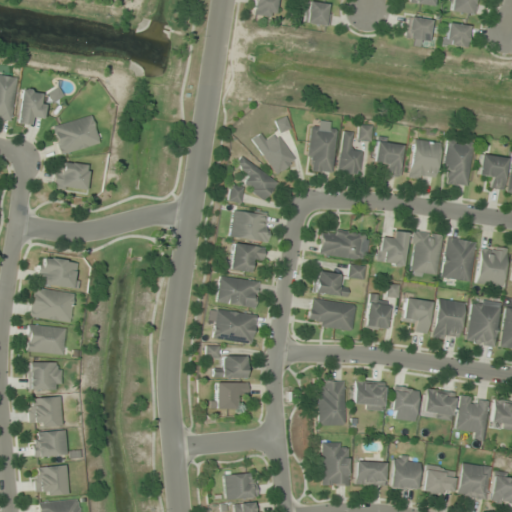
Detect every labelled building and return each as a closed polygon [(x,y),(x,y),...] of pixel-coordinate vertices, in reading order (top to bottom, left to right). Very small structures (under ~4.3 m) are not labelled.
[(251,0),(251,16),(273,17),(274,0),(251,0)] [(473,0),(447,0),(445,10),(470,15),(473,0)] [(327,25),(329,4),(304,2),(302,23),(327,25)] [(405,45),(426,45),(426,18),(405,18),(405,45)] [(465,47),(467,25),(444,23),(442,45),(465,47)] [(0,75),(0,119),(9,121),(15,78),(0,75)] [(31,117),(40,118),(44,94),(20,89),(15,123),(29,126),(31,117)] [(51,126),(58,154),(97,144),(90,116),(51,126)] [(287,127),(283,118),(274,122),(278,131),(287,127)] [(368,141),(369,125),(356,125),(355,141),(368,141)] [(311,160),(309,171),(330,173),(335,129),(308,126),(304,159),(311,160)] [(350,132),(340,131),(336,173),(357,175),(359,152),(349,151),(350,132)] [(274,174),(294,159),(274,134),(265,141),(259,133),(248,141),(274,174)] [(439,172),(447,173),(445,184),(464,187),(471,143),(445,139),(439,172)] [(371,163),(381,164),(380,175),(397,177),(401,143),(374,140),(371,163)] [(437,143),(410,140),(406,178),(433,181),(437,143)] [(475,175),(489,178),(487,188),(499,191),(504,159),(479,154),(475,175)] [(275,184),(240,156),(233,164),(247,175),(240,183),(262,200),(275,184)] [(84,190),(86,165),(53,162),(51,187),(84,190)] [(240,187),(227,186),(226,201),(239,202),(240,187)] [(269,215),(230,210),(227,237),(265,242),(269,215)] [(361,261),(364,235),(319,229),(316,254),(361,261)] [(387,240),(377,238),(373,262),(399,267),(405,234),(388,231),(387,240)] [(405,275),(435,278),(440,234),(410,231),(405,275)] [(473,241),(443,238),(439,279),(469,282),(473,241)] [(248,274),(250,262),(259,263),(262,248),(229,243),(225,270),(248,274)] [(472,284),(499,288),(504,249),(478,245),(472,284)] [(34,283),(73,289),(78,263),(38,257),(34,283)] [(361,278),(361,266),(347,266),(347,278),(361,278)] [(311,293),(343,298),(345,288),(335,286),(337,274),(314,272),(311,293)] [(256,281),(216,277),(214,304),(254,308),(256,281)] [(67,323),(72,294),(32,287),(27,316),(67,323)] [(375,295),(368,294),(361,327),(382,331),(386,306),(374,304),(375,295)] [(424,334),(428,300),(403,296),(399,320),(408,321),(407,331),(424,334)] [(349,331),(352,304),(309,299),(306,320),(314,320),(314,327),(349,331)] [(461,302),(434,299),(429,337),(456,340),(461,302)] [(463,343),(493,347),(498,303),(468,299),(463,343)] [(511,308),(502,307),(496,348),(511,350),(511,308)] [(210,339),(250,344),(254,314),(213,309),(210,339)] [(63,327),(26,325),(23,352),(60,355),(63,327)] [(244,356),(220,356),(220,368),(210,368),(210,377),(244,377),(244,356)] [(26,390),(58,390),(58,363),(26,363),(26,390)] [(342,425),(342,381),(322,381),(322,390),(316,390),(316,425),(342,425)] [(381,383),(352,382),(351,409),(380,410),(381,383)] [(212,409),(234,409),(234,399),(244,399),(244,383),(212,383),(212,409)] [(411,422),(414,389),(391,386),(387,419),(411,422)] [(421,418),(450,419),(451,391),(422,391),(421,418)] [(456,396),(452,428),(472,430),(470,440),(481,441),(486,400),(456,396)] [(27,398),(28,427),(58,425),(57,397),(27,398)] [(511,403),(489,403),(489,429),(511,428),(511,403)] [(30,431),(30,458),(62,458),(62,431),(30,431)] [(319,486),(346,486),(346,442),(319,442),(319,486)] [(417,459),(390,456),(387,487),(414,490),(417,459)] [(352,485),(381,485),(382,462),(352,462),(352,485)] [(483,500),(487,466),(457,463),(454,496),(483,500)] [(63,466),(32,467),(33,495),(64,494),(63,466)] [(448,496),(452,471),(424,466),(419,491),(448,496)] [(253,498),(253,474),(221,474),(222,499),(253,498)] [(511,477),(492,474),(487,501),(511,505),(511,477)] [(80,511),(79,499),(35,502),(35,511),(80,511)]
